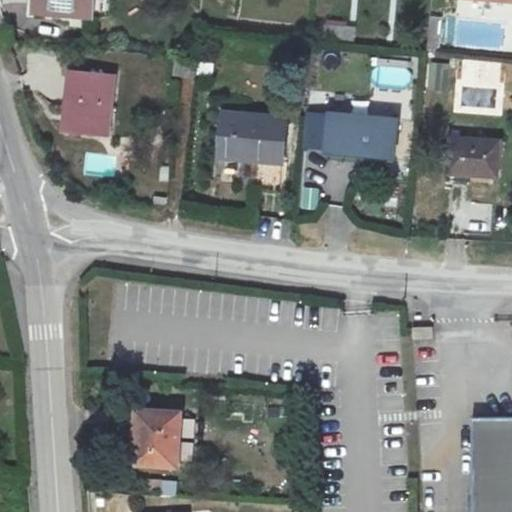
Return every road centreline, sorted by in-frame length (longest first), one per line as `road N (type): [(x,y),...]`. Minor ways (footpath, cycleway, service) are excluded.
road 1 (unclassified): [(511,280),(359,275),(164,244),(27,211)]
road 2 (tertiary): [(27,211),(46,333),(55,511)]
